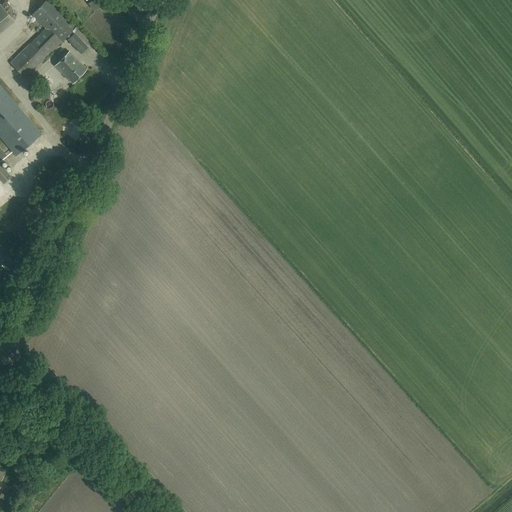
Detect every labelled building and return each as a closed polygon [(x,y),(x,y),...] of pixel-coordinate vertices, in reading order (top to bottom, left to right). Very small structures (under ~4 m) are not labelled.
[(25,78),(66,37),(68,39),(67,40),(80,54),(92,42),(48,0),(46,0),(31,15),(45,28),(10,63),(25,78)] [(93,10),(105,0),(92,0),(88,4),(93,10)] [(0,33),(14,21),(0,4),(0,33)] [(16,35),(25,41),(30,34),(21,28),(16,35)] [(72,84),(86,70),(69,51),(54,65),(72,84)] [(0,137),(16,156),(41,134),(0,85),(0,137)] [(39,90),(39,98),(49,97),(49,89),(39,90)] [(0,179),(3,184),(11,177),(0,164),(0,160),(6,156),(0,148),(0,179)] [(39,151),(30,158),(35,163),(43,156),(39,151)] [(44,173),(48,178),(55,171),(51,166),(44,173)] [(0,212),(1,213),(9,206),(7,203),(10,201),(0,191),(0,212)]
